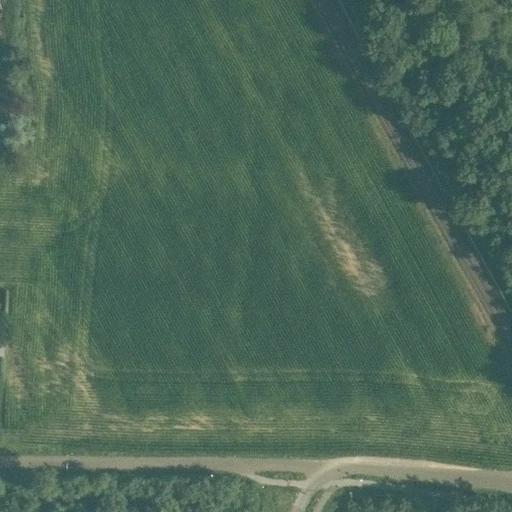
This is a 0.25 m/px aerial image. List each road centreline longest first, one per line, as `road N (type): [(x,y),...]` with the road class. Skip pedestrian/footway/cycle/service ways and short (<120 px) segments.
road 1 (unclassified): [(315,468),(0,460)]
road 2 (unclassified): [(511,479),(315,468)]
